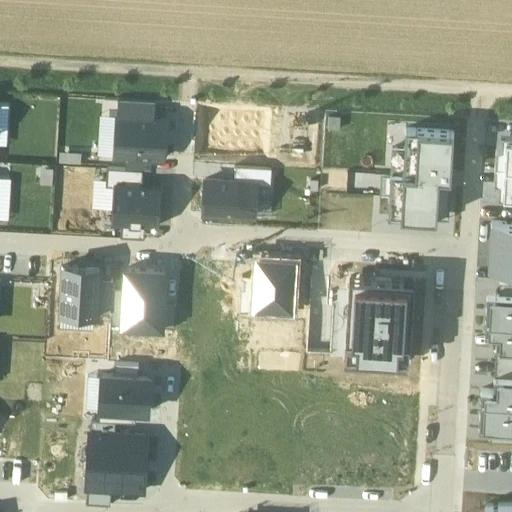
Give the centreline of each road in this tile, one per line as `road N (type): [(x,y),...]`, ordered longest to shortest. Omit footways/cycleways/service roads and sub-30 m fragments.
road 1 (track): [(0,62),(511,91)]
road 2 (residential): [(441,511),(184,499),(163,507)]
road 3 (residential): [(180,240),(203,234),(457,254)]
road 4 (residential): [(443,511),(457,254)]
road 5 (residential): [(0,240),(151,248),(180,240)]
road 6 (residential): [(479,88),(468,241),(457,254)]
road 7 (residential): [(188,72),(180,240)]
road 8 (residential): [(163,507),(172,372)]
